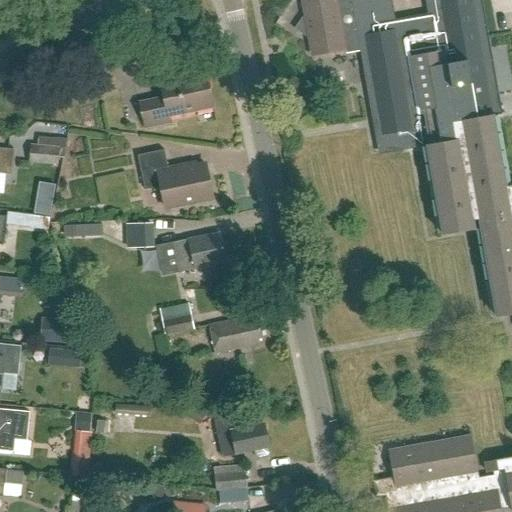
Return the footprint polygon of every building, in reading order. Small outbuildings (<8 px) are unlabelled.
[(511,186),(506,187),(493,117),(503,116),(502,113),(501,106),(492,108),(487,82),(494,81),(479,0),(425,0),(429,17),(396,23),(391,0),(302,0),(305,15),(301,22),(303,35),(309,39),(312,58),(360,49),(372,119),(377,147),(407,141),(409,150),(427,147),(443,236),(474,230),(473,221),(482,219),(484,227),(481,227),(497,317),(511,314),(511,186)] [(168,118),(213,108),(206,73),(179,78),(178,75),(159,79),(164,99),(140,104),(145,129),(170,123),(168,118)] [(57,82),(41,85),(43,95),(59,92),(57,82)] [(32,144),(29,162),(60,164),(61,147),(32,144)] [(0,174),(14,176),(16,150),(0,148),(0,174)] [(165,208),(213,198),(206,165),(186,169),(186,166),(169,170),(165,151),(138,156),(145,191),(161,187),(165,208)] [(40,183),(35,213),(50,216),(55,186),(40,183)] [(0,244),(4,245),(6,224),(47,230),(49,217),(7,211),(6,217),(0,215),(0,244)] [(101,224),(64,225),(64,237),(102,236),(101,224)] [(136,239),(136,247),(152,247),(152,225),(128,225),(128,239),(136,239)] [(221,234),(175,244),(181,272),(227,262),(221,234)] [(165,335),(168,335),(196,329),(190,303),(160,308),(165,335)] [(263,339),(259,320),(255,321),(254,316),(209,325),(215,354),(260,345),(259,339),(263,339)] [(41,340),(73,343),(75,323),(43,320),(41,340)] [(168,335),(165,335),(156,337),(162,362),(173,361),(168,335)] [(0,388),(16,390),(18,374),(20,347),(0,344),(0,388)] [(81,353),(50,350),(49,365),(79,368),(81,353)] [(116,404),(115,414),(149,416),(149,406),(116,404)] [(193,406),(188,416),(198,422),(203,412),(193,406)] [(0,453),(15,454),(16,440),(27,441),(30,412),(0,409),(0,453)] [(80,415),(78,430),(89,431),(91,416),(80,415)] [(269,446),(264,424),(245,429),(244,426),(237,427),(235,416),(215,421),(223,457),(237,454),(237,453),(253,450),(254,457),(258,459),(267,457),(270,453),(268,446),(269,446)] [(98,420),(97,432),(108,433),(108,421),(98,420)] [(511,457),(485,462),(488,476),(479,478),(472,436),(389,451),(393,478),(373,481),(376,498),(385,496),(388,511),(503,511),(511,510),(511,457)] [(372,450),(363,452),(365,460),(374,458),(372,450)] [(216,492),(247,489),(245,472),(214,474),(216,492)] [(28,494),(29,480),(12,478),(10,491),(28,494)] [(163,485),(147,489),(151,503),(167,499),(163,485)] [(174,502),(172,511),(204,511),(206,506),(200,505),(174,502)]
